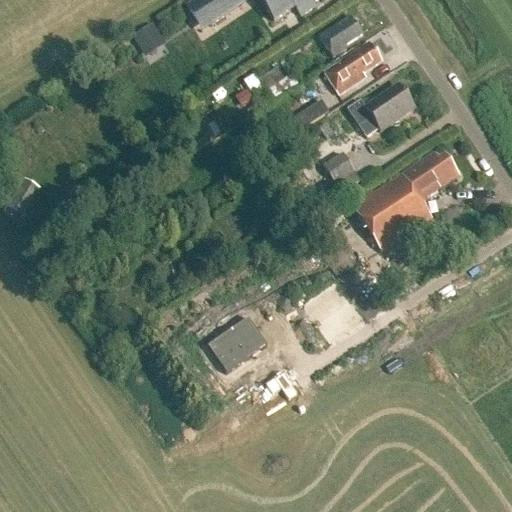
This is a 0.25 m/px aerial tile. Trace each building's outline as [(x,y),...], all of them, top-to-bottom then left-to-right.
[(244,6),(239,0),(201,0),(195,4),(211,28),(244,6)] [(312,5),(319,0),(256,0),(273,24),(294,10),(300,19),(315,9),(312,5)] [(332,60),(345,52),(343,49),(362,37),(349,19),(318,40),(332,60)] [(152,26),(131,40),(142,56),(163,42),(152,26)] [(338,98),(364,81),(362,77),(380,65),(367,46),(339,65),(323,76),(338,98)] [(285,79),(278,68),(258,81),(271,102),(298,85),(292,75),(285,79)] [(259,106),(269,100),(254,76),(245,82),(259,106)] [(413,112),(397,89),(364,111),(359,104),(346,113),(366,141),(378,132),(380,135),(413,112)] [(287,120),(314,101),(308,91),(280,110),(287,120)] [(302,131),(329,113),(322,101),(295,119),(302,131)] [(203,124),(173,144),(184,161),(214,141),(203,124)] [(438,161),(434,156),(351,211),(380,255),(430,221),(419,204),(457,179),(443,158),(438,161)] [(341,196),(359,184),(342,157),(323,170),(341,196)] [(18,218),(35,188),(20,180),(3,210),(18,218)]
